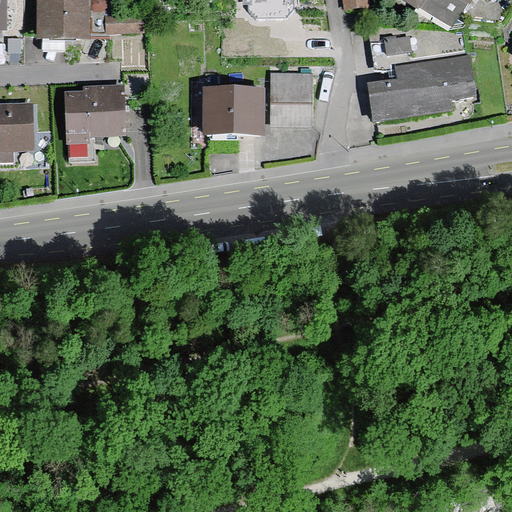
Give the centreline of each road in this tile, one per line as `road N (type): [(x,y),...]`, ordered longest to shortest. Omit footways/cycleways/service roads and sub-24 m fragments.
road 1 (secondary): [(511,166),(0,241)]
road 2 (track): [(511,437),(217,511)]
